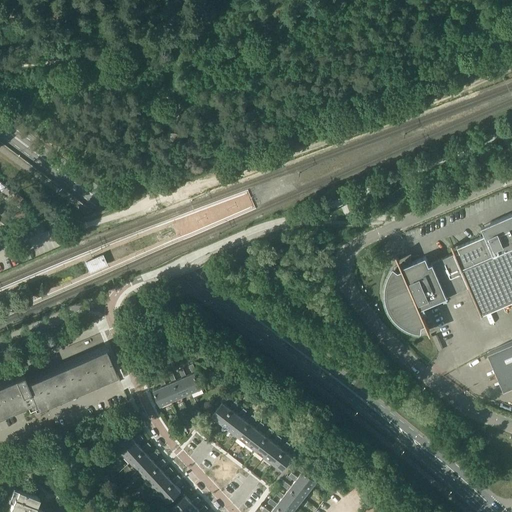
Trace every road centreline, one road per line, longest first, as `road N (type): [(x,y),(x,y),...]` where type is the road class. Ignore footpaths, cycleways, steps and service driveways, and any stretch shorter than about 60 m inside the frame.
road 1 (primary): [(494,511),(345,385),(0,126)]
road 2 (unclassified): [(511,427),(423,374),(358,306),(344,268),(358,242),(511,177)]
road 3 (track): [(511,73),(147,203)]
road 4 (residential): [(0,344),(82,308),(108,308),(153,421),(233,511)]
